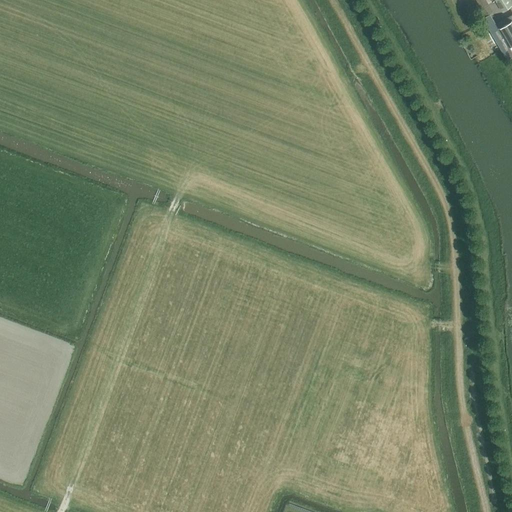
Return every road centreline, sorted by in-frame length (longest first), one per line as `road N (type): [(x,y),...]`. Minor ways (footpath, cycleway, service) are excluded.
road 1 (track): [(455,269),(445,201),(332,0)]
road 2 (track): [(485,511),(461,401),(455,269)]
